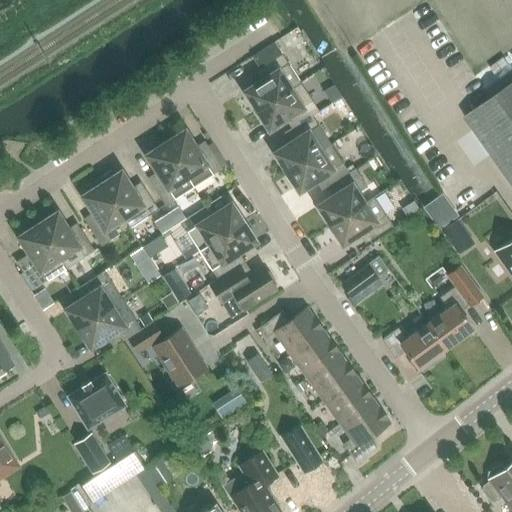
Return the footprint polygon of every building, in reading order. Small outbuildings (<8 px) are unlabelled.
[(257,111),(291,89),(301,83),(283,54),(260,69),(266,78),(245,92),(257,111)] [(511,182),(511,82),(465,116),(511,182)] [(297,126),(313,116),(320,111),(301,83),(291,89),(257,111),(270,130),(291,116),(297,126)] [(326,122),(348,109),(339,95),(318,107),(326,122)] [(275,153),(287,172),(321,150),(315,140),(325,134),(313,116),(297,126),(290,130),(296,140),(275,153)] [(186,130),(167,143),(194,187),(223,168),(209,145),(199,152),(186,130)] [(194,187),(167,143),(148,155),(161,176),(151,182),(166,205),(194,187)] [(287,172),(300,191),(321,178),(327,187),(333,183),(349,172),(331,144),(321,150),(287,172)] [(356,168),(349,172),(333,183),(340,192),(319,206),(331,225),(364,203),(358,193),(368,187),(356,168)] [(111,170),(98,178),(123,218),(129,227),(158,209),(144,187),(134,192),(120,170),(114,174),(111,170)] [(88,191),(82,195),(95,217),(86,223),(101,246),(110,240),(104,230),(123,218),(98,178),(85,187),(88,191)] [(331,225),(343,244),(364,230),(370,240),(393,225),(375,197),(364,203),(331,225)] [(244,223),(232,203),(210,217),(204,207),(182,222),(200,250),(244,223)] [(56,211),(37,223),(65,268),(94,250),(79,227),(70,233),(56,211)] [(447,241),(464,228),(457,219),(440,231),(447,241)] [(37,223),(17,236),(31,258),(19,266),(33,289),(65,268),(37,223)] [(235,255),(256,242),(244,223),(200,250),(218,279),(241,264),(235,255)] [(166,246),(160,236),(143,246),(149,256),(166,246)] [(133,262),(146,254),(141,247),(129,255),(133,262)] [(511,247),(499,257),(511,275),(511,247)] [(208,285),(220,303),(232,295),(243,313),(278,290),(273,283),(276,279),(270,271),(266,271),(262,266),(248,275),(241,264),(218,279),(208,285)] [(377,279),(367,266),(341,284),(351,297),(377,279)] [(460,266),(448,275),(455,287),(440,297),(447,307),(426,322),(446,349),(473,329),(460,310),(467,305),(469,307),(483,296),(460,266)] [(173,268),(161,276),(170,288),(181,281),(173,268)] [(123,300),(104,271),(81,285),(88,295),(66,308),(79,327),(123,300)] [(118,343),(141,328),(123,300),(79,327),(91,347),(112,333),(118,343)] [(267,338),(275,332),(292,354),(324,331),(322,329),(323,329),(314,316),(314,317),(307,308),(290,320),(283,310),(260,327),(267,338)] [(151,343),(178,385),(207,367),(182,328),(165,339),(154,322),(129,338),(138,351),(151,343)] [(426,322),(405,337),(399,328),(383,339),(396,357),(405,350),(419,368),(446,349),(426,322)] [(292,354),(308,377),(340,354),(339,352),(339,351),(330,339),(324,331),(292,354)] [(0,372),(14,364),(0,340),(0,372)] [(260,381),(271,374),(257,353),(246,361),(260,381)] [(308,377),(324,400),(357,376),(355,374),(356,374),(347,362),(346,362),(340,354),(308,377)] [(68,395),(66,396),(67,397),(87,429),(125,405),(106,374),(106,373),(105,372),(104,373),(90,382),(89,381),(81,385),(82,387),(68,396),(68,395)] [(324,400),(341,422),(373,399),(372,397),(363,384),(363,385),(357,376),(324,400)] [(247,403),(236,388),(224,395),(234,411),(247,403)] [(390,422),(373,399),(341,422),(352,438),(344,444),(356,461),(377,446),(370,437),(390,422)] [(321,461),(299,426),(282,437),(304,472),(321,461)] [(209,432),(192,443),(201,456),(210,451),(212,443),(215,441),(209,432)] [(90,433),(74,443),(92,472),(108,463),(90,433)] [(0,498),(0,497),(0,473),(5,471),(16,464),(5,446),(0,437),(0,498)] [(250,483),(231,496),(241,511),(280,511),(263,484),(277,476),(261,451),(239,465),(250,483)] [(484,486),(483,490),(492,502),(496,502),(502,497),(511,509),(511,461),(504,468),(502,465),(498,464),(488,472),(488,476),(489,478),(488,479),(490,481),(484,486)] [(222,511),(216,502),(201,511),(222,511)]
